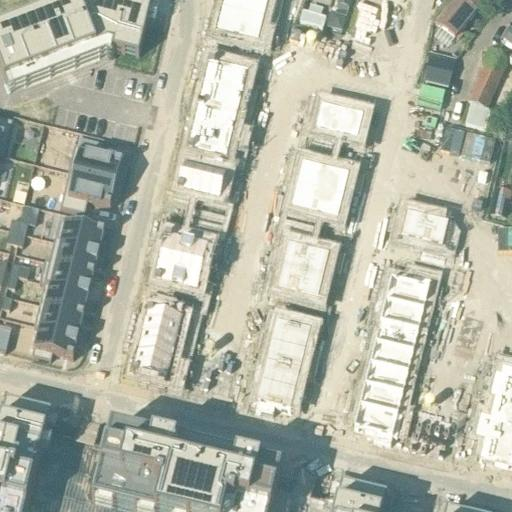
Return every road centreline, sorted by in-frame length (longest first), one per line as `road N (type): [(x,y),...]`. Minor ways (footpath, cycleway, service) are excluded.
road 1 (residential): [(315,451),(418,0)]
road 2 (residential): [(97,398),(187,29),(186,0)]
road 3 (residential): [(315,451),(97,398)]
road 4 (residential): [(511,501),(315,451)]
